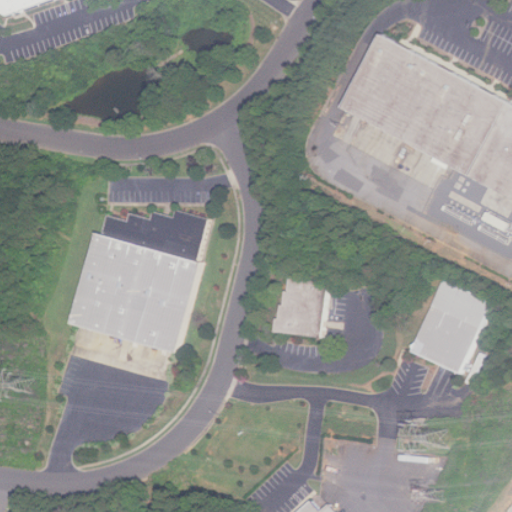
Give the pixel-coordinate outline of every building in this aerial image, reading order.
[(0,0),(0,20),(8,25),(13,15),(62,0),(0,0)] [(511,195),(511,100),(391,34),(350,107),(511,195)] [(81,326),(185,351),(206,263),(203,262),(214,219),(182,211),(180,217),(157,212),(156,219),(134,213),(132,220),(108,214),(81,326)] [(329,338),(335,283),(293,278),(287,333),(329,338)] [(418,353),(468,373),(498,301),(448,280),(418,353)] [(342,511),(335,504),(326,511),(316,501),(303,511),(342,511)]
